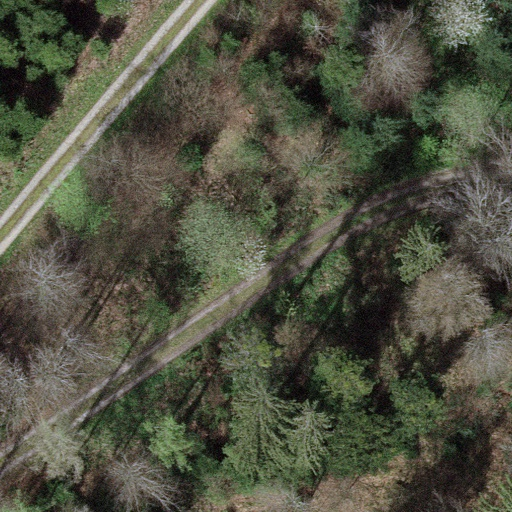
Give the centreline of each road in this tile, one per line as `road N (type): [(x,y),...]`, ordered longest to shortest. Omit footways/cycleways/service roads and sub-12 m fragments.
road 1 (track): [(511,172),(471,167),(382,201),(273,284),(0,463)]
road 2 (track): [(192,0),(0,227)]
